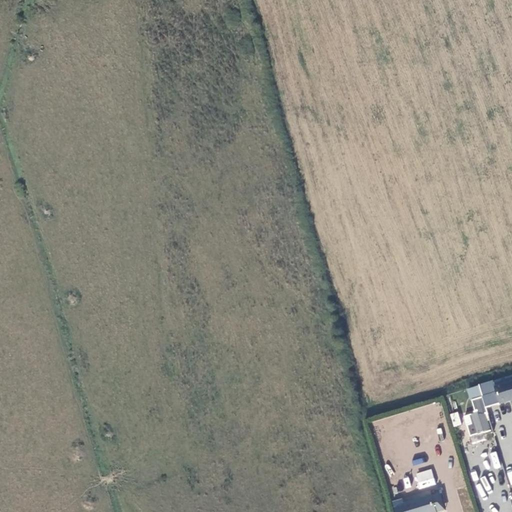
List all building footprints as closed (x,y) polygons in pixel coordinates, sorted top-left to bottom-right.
[(511,401),(511,378),(495,383),(501,404),(511,401)] [(501,404),(495,383),(481,387),(487,408),(501,404)] [(453,427),(461,424),(458,411),(450,414),(453,427)] [(492,431),(486,411),(466,417),(472,437),(492,431)] [(419,490),(436,484),(431,469),(414,474),(419,490)] [(440,511),(436,496),(406,504),(408,511),(440,511)]
